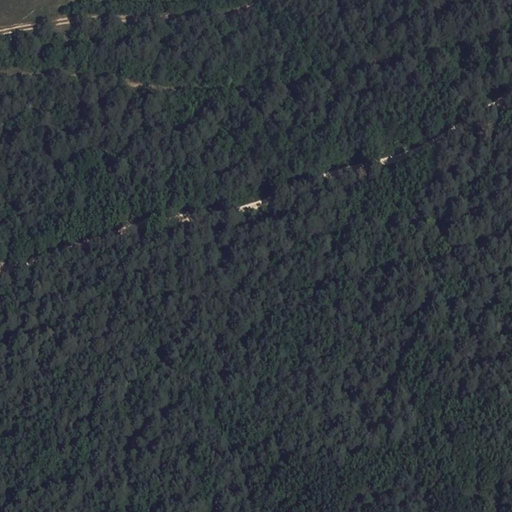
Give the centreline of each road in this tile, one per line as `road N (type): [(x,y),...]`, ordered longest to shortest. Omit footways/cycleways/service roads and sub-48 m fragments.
road 1 (track): [(511,95),(428,143),(225,213),(117,233),(0,270)]
road 2 (track): [(0,73),(297,82),(511,27)]
road 3 (track): [(256,0),(229,16),(75,17),(0,32)]
